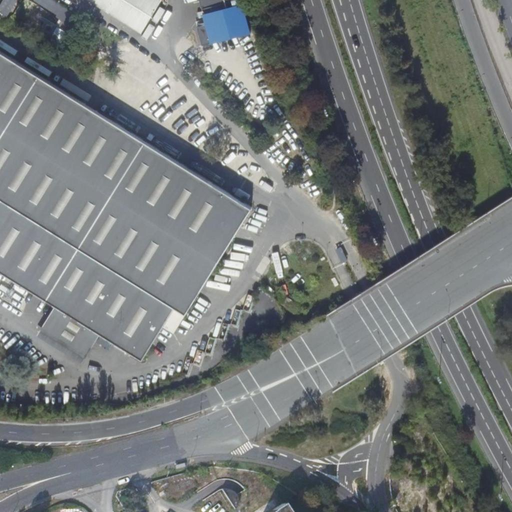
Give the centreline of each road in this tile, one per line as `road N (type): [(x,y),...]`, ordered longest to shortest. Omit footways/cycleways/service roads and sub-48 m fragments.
road 1 (motorway): [(308,0),(370,180),(511,472)]
road 2 (motorway): [(511,409),(430,239),(344,0)]
road 3 (unclassified): [(0,431),(77,432),(143,421),(338,352)]
road 4 (tertiary): [(200,435),(308,467),(369,511)]
road 5 (unclassified): [(338,352),(494,253)]
road 6 (unclassified): [(200,435),(272,405),(338,352)]
road 7 (motorway): [(511,130),(462,0)]
road 8 (tertiary): [(74,471),(200,435)]
